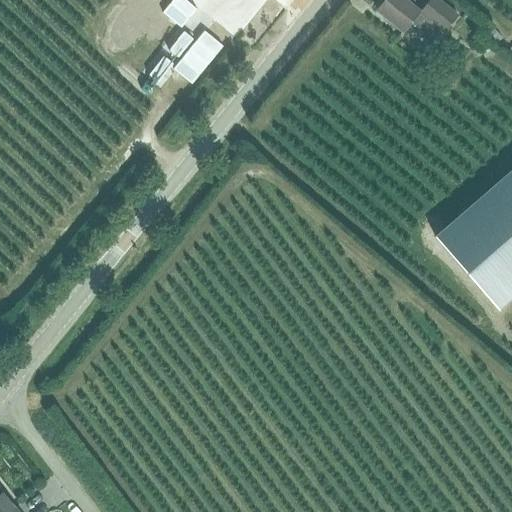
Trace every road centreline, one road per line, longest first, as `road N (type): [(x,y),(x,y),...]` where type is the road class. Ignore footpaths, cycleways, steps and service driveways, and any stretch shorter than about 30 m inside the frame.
road 1 (tertiary): [(0,396),(322,0)]
road 2 (unclassified): [(91,511),(0,396)]
